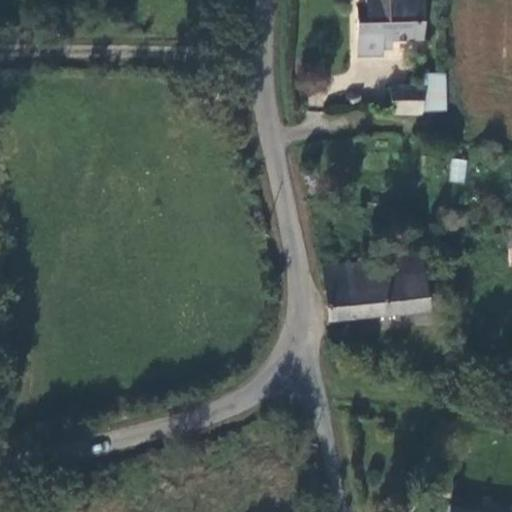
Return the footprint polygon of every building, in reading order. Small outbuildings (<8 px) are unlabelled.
[(366,2),(359,2),(358,38),(359,38),(390,39),(424,40),(424,3),(366,2)] [(390,39),(359,38),(358,55),(380,56),(381,49),(389,50),(390,39)] [(424,88),(423,114),(440,115),(439,79),(424,79),(424,88)] [(391,88),(390,113),(423,114),(424,88),(391,88)] [(465,184),(467,159),(451,158),(449,182),(465,184)] [(425,270),(423,250),(385,253),(386,260),(386,273),(425,270)] [(323,263),(329,315),(428,308),(425,270),(386,273),(386,260),(323,263)] [(506,511),(452,500),(449,511),(506,511)]
